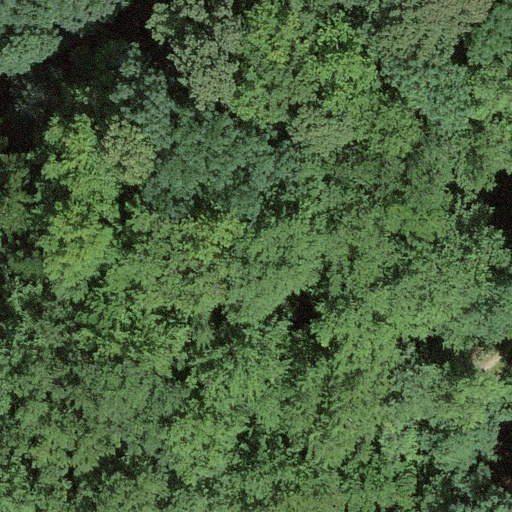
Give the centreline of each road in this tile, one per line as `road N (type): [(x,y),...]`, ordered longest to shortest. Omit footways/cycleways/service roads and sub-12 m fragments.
road 1 (track): [(511,352),(331,511)]
road 2 (track): [(0,82),(112,0)]
